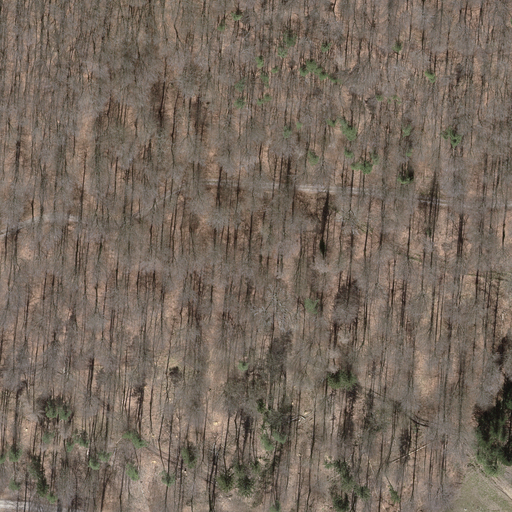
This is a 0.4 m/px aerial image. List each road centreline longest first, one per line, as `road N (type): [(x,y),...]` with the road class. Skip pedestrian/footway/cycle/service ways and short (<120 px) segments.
road 1 (track): [(511,203),(199,181),(128,221),(104,225),(65,215),(0,232)]
road 2 (track): [(511,48),(459,56),(366,37),(312,37),(214,0)]
